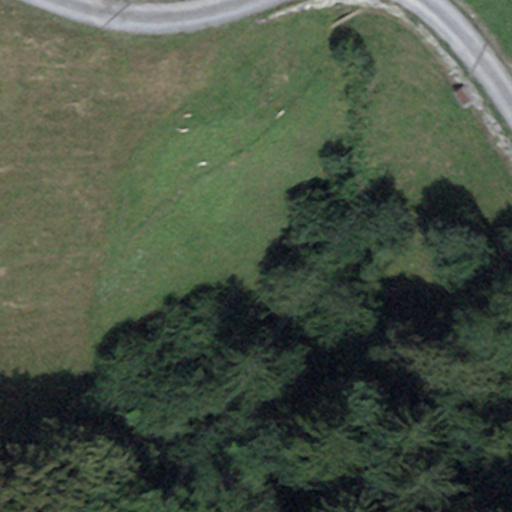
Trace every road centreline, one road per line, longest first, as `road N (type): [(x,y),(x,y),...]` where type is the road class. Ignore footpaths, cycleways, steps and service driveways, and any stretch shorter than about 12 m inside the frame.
road 1 (track): [(511,489),(449,427),(386,388),(331,361),(290,356),(232,362),(115,448),(0,467)]
road 2 (residential): [(253,0),(157,19),(61,0)]
road 3 (residential): [(511,105),(423,0)]
